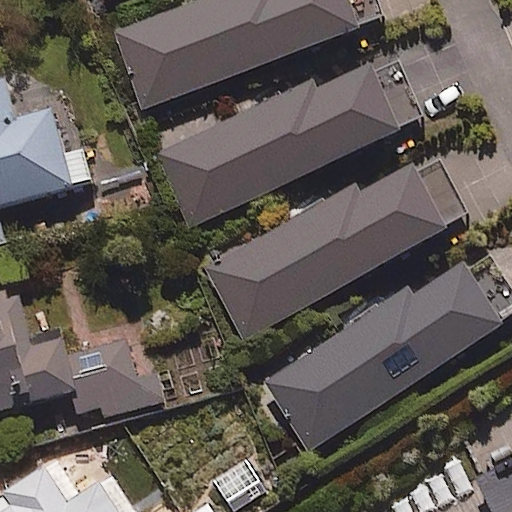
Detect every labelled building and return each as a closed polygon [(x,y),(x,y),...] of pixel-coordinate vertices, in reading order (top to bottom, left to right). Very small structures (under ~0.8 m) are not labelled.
[(218,0),(108,0),(155,114),(249,76),(218,0)] [(436,141),(406,65),(164,158),(193,234),(436,141)] [(24,131),(10,81),(0,83),(0,256),(12,253),(3,222),(100,194),(90,157),(72,162),(61,121),(24,131)] [(482,238),(447,163),(211,274),(246,349),(482,238)] [(387,320),(380,308),(351,326),(358,337),(272,389),(315,462),(511,343),(511,286),(498,263),(426,307),(421,299),(387,320)] [(0,461),(120,427),(118,423),(170,408),(163,383),(145,388),(133,349),(78,365),(68,333),(34,342),(25,311),(0,318),(0,461)] [(511,511),(511,476),(485,489),(495,511),(511,511)] [(0,511),(134,511),(119,485),(72,511),(71,511),(53,478),(0,508),(0,511)] [(282,482),(234,503),(238,511),(283,511),(293,508),(282,482)]
